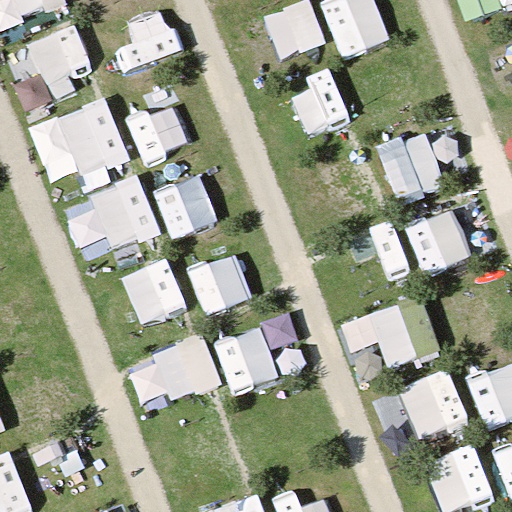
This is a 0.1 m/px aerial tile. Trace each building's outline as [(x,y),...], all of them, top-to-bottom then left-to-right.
[(0,0),(0,24),(1,28),(68,0),(0,0)] [(318,0),(305,0),(271,11),(285,56),(331,42),(318,0)] [(324,0),(347,54),(397,34),(382,0),(324,0)] [(170,13),(123,24),(133,67),(179,57),(170,13)] [(56,85),(103,68),(85,17),(38,33),(56,85)] [(511,48),(496,54),(505,79),(511,76),(511,48)] [(416,61),(363,82),(377,117),(430,96),(416,61)] [(51,159),(80,149),(88,170),(136,153),(112,90),(36,118),(51,159)] [(146,153),(192,145),(184,103),(139,111),(146,153)] [(402,201),(449,183),(427,127),(380,145),(402,201)] [(148,179),(69,206),(87,257),(165,229),(148,179)] [(0,260),(11,257),(0,230),(0,260)] [(178,256),(131,276),(152,326),(200,306),(178,256)] [(460,350),(503,334),(485,283),(442,299),(460,350)] [(222,344),(245,392),(290,371),(268,323),(222,344)] [(207,329),(132,357),(149,404),(225,376),(207,329)] [(42,422),(84,405),(68,365),(26,381),(42,422)] [(0,428),(12,425),(0,391),(0,428)] [(479,439),(432,461),(453,504),(500,482),(479,439)] [(511,442),(493,450),(511,495),(511,442)] [(0,456),(0,511),(26,511),(43,506),(22,449),(0,456)] [(276,487),(287,511),(342,511),(321,466),(276,487)] [(218,501),(222,511),(273,511),(264,485),(218,501)]
